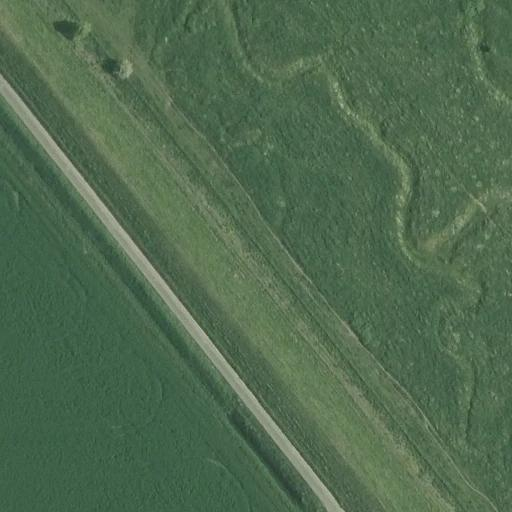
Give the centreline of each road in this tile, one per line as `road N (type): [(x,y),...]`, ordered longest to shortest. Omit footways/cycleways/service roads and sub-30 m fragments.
road 1 (track): [(0,26),(385,511)]
road 2 (unclassified): [(334,511),(0,86)]
